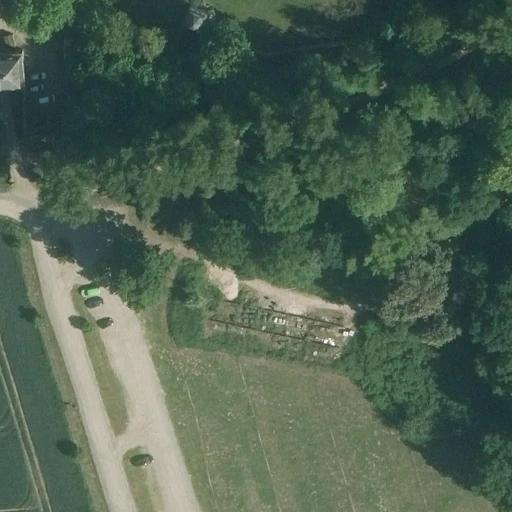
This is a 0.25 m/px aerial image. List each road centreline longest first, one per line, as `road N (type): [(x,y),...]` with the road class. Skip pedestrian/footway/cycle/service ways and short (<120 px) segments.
road 1 (track): [(25,202),(348,312),(396,312),(511,359)]
road 2 (track): [(123,511),(25,202)]
